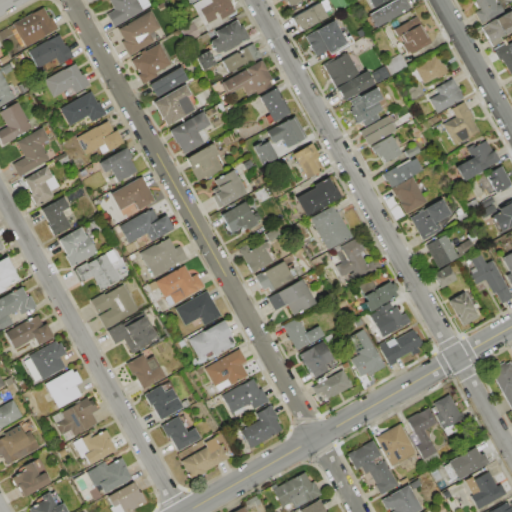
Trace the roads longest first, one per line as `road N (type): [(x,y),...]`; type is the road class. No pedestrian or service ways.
road 1 (residential): [(357,511),(67,0)]
road 2 (residential): [(511,459),(252,0)]
road 3 (residential): [(182,511),(511,324)]
road 4 (residential): [(177,511),(0,196)]
road 5 (residential): [(511,131),(437,0)]
